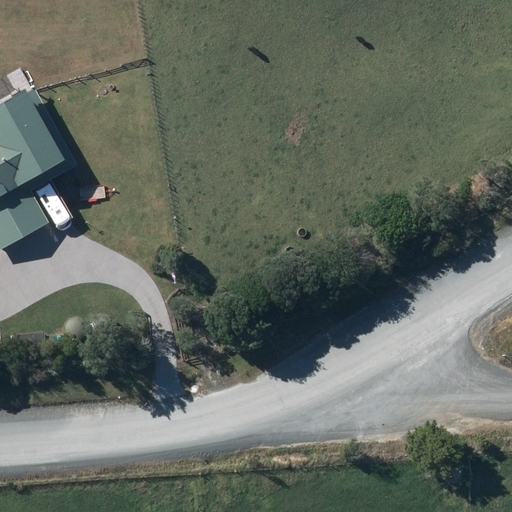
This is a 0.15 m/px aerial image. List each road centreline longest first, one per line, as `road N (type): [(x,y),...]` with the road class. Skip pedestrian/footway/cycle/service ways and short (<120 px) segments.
road 1 (unclassified): [(0,436),(182,424),(313,376)]
road 2 (unclassified): [(313,376),(511,275)]
road 3 (unclassified): [(313,376),(511,393)]
